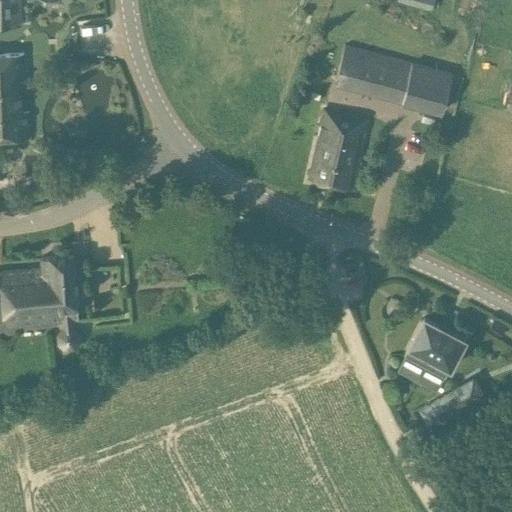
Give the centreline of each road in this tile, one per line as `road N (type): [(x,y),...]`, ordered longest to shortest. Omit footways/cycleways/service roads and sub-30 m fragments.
road 1 (unclassified): [(316,223),(376,408),(436,511)]
road 2 (tertiary): [(511,308),(316,223)]
road 3 (unclassified): [(0,230),(102,197),(184,145)]
road 4 (tertiary): [(184,145),(143,76),(124,0)]
road 5 (tertiary): [(316,223),(246,190),(184,145)]
